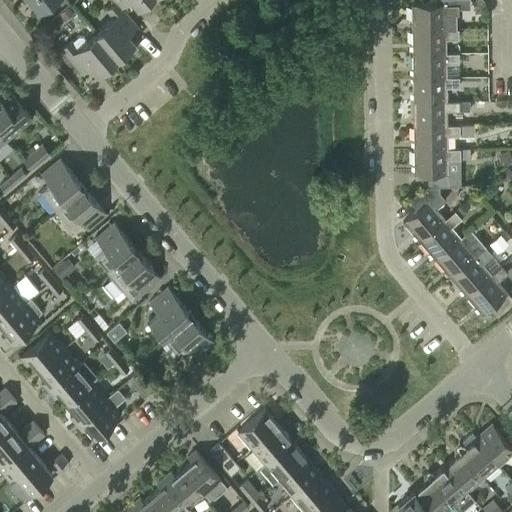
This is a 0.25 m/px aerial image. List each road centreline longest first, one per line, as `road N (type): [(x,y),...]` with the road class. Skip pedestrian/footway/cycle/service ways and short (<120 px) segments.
road 1 (residential): [(480,361),(389,245),(378,0)]
road 2 (residential): [(480,361),(390,446),(363,450),(346,446),(261,344)]
road 3 (residential): [(261,344),(81,131)]
road 4 (residential): [(101,487),(261,344)]
road 5 (residential): [(221,0),(81,131)]
road 6 (residential): [(101,487),(0,365)]
road 7 (residential): [(81,131),(1,38)]
